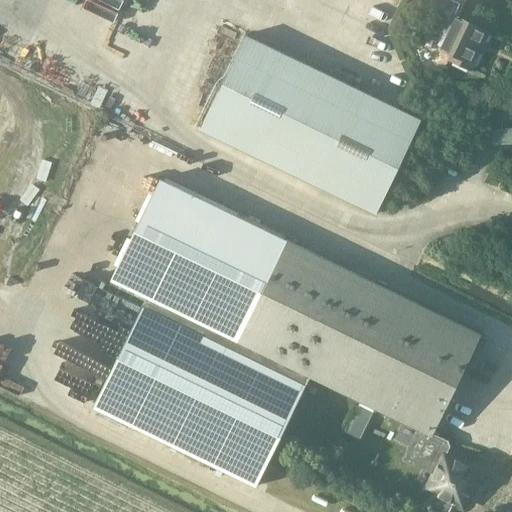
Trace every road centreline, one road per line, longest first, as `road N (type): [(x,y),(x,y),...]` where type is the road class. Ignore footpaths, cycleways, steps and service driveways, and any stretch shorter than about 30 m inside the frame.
road 1 (unknown): [(511,222),(412,236),(373,233),(142,119)]
road 2 (unknown): [(142,119),(90,79),(41,0)]
road 3 (unknown): [(142,119),(210,0)]
road 4 (unknown): [(256,0),(317,33),(341,23),(355,0)]
